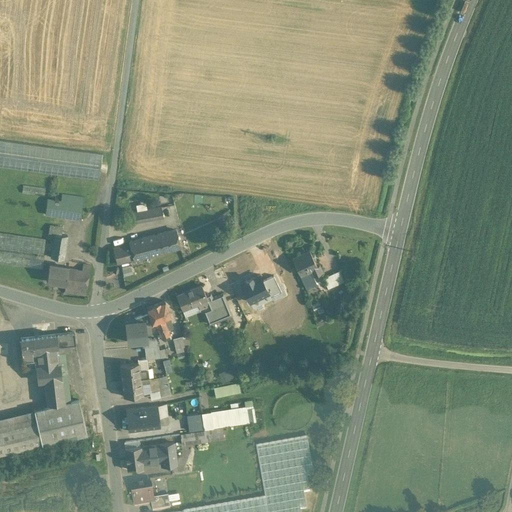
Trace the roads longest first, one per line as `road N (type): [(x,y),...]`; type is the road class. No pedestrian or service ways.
road 1 (tertiary): [(95,311),(287,224),(325,218),(399,231)]
road 2 (unclassified): [(137,0),(95,311)]
road 3 (secondary): [(335,511),(399,231)]
road 4 (secondary): [(399,231),(432,100),(470,0)]
road 5 (unclassified): [(95,311),(118,511)]
road 6 (track): [(511,370),(371,354)]
